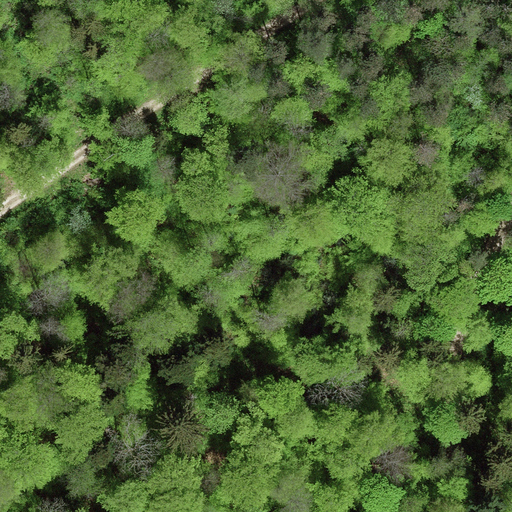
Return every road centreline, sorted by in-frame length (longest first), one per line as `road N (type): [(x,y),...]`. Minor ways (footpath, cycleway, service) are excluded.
road 1 (track): [(310,0),(0,210)]
road 2 (track): [(465,511),(451,429),(457,337),(511,209)]
